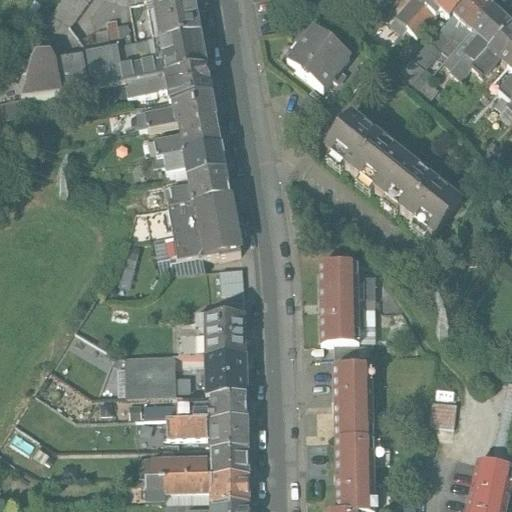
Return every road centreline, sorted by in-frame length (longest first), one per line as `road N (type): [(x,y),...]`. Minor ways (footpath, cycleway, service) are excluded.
road 1 (residential): [(285,511),(276,223),(233,0)]
road 2 (track): [(276,223),(342,243),(368,262),(428,349),(464,377),(482,407),(479,437),(442,462),(434,484)]
